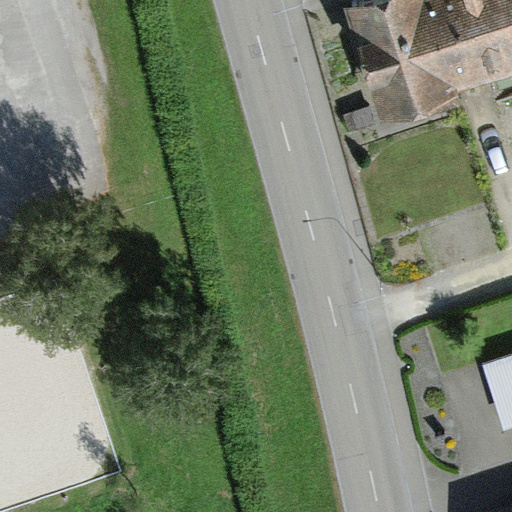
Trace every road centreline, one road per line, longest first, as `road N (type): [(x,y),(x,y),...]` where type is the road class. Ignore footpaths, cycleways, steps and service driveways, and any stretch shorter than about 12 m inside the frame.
road 1 (tertiary): [(247,0),(376,511)]
road 2 (unknown): [(0,147),(17,107),(25,0)]
